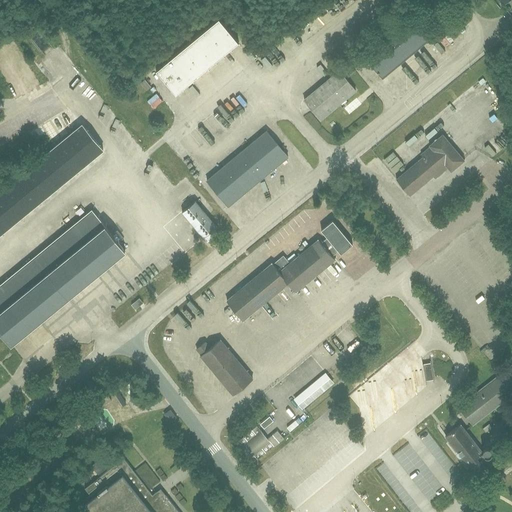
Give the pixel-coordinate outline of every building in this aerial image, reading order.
[(362,51),(361,52),(382,77),(383,77),(432,36),(433,36),(411,10),(362,51)] [(175,94),(238,42),(219,18),(156,70),(175,94)] [(356,71),(348,62),(341,69),(348,77),(356,71)] [(304,99),(321,119),(355,89),(339,70),(304,99)] [(0,233),(103,149),(82,124),(0,190),(0,233)] [(207,179),(228,205),(229,205),(228,204),(287,156),(288,156),(266,130),(207,179)] [(396,179),(410,195),(433,175),(435,178),(448,167),(451,170),(464,159),(442,133),(429,145),(430,146),(420,154),(422,156),(396,179)] [(217,226),(195,200),(181,211),(203,237),(217,226)] [(125,250),(92,209),(0,284),(0,335),(3,333),(11,343),(21,335),(21,336),(22,335),(22,334),(30,328),(31,328),(32,328),(31,327),(39,320),(40,321),(41,320),(40,319),(49,312),(49,313),(50,312),(58,305),(59,305),(59,304),(68,297),(69,297),(69,296),(77,289),(77,290),(78,289),(86,282),(87,282),(88,282),(87,281),(96,274),(96,275),(97,274),(96,273),(105,266),(106,267),(106,266),(106,265),(114,258),(115,259),(116,258),(115,258),(125,250)] [(335,258),(332,255),(338,250),(341,253),(352,244),(332,220),(321,229),(327,237),(321,243),(318,239),(289,263),(283,255),(273,263),(272,262),(226,300),(242,320),(287,282),(295,291),(335,258)] [(143,302),(139,297),(131,304),(135,309),(143,302)] [(253,378),(220,339),(210,347),(205,340),(196,348),(201,354),(200,355),(233,394),(253,378)] [(430,357),(429,357),(430,362),(423,363),(423,361),(422,361),(424,372),(426,384),(427,384),(426,381),(430,380),(433,379),(433,380),(434,380),(432,368),(430,357)] [(511,364),(459,406),(472,423),(511,392),(511,364)] [(325,371),(293,398),(301,408),(334,382),(325,371)] [(108,395),(101,399),(104,404),(111,399),(108,395)] [(170,408),(163,414),(169,422),(177,417),(170,408)] [(269,416),(260,423),(264,428),(273,420),(269,416)] [(464,428),(460,424),(457,426),(454,428),(453,429),(450,431),(448,433),(445,435),(449,440),(450,441),(454,446),(455,447),(455,448),(476,476),(491,464),(489,461),(485,456),(485,455),(486,456),(487,456),(488,456),(489,456),(490,455),(491,454),(492,453),(492,452),(492,451),(492,450),(491,449),(491,448),(490,447),(489,447),(489,446),(488,446),(487,446),(486,446),(485,447),(484,447),(483,448),(483,449),(482,450),(482,451),(482,452),(464,428)] [(284,438),(277,430),(267,438),(256,425),(235,443),(253,464),(258,460),(257,459),(274,446),(284,438)] [(108,466),(110,468),(85,487),(92,497),(81,506),(85,511),(179,511),(165,494),(161,497),(156,491),(152,494),(123,457),(111,467),(103,456),(91,465),(98,474),(108,466)]
